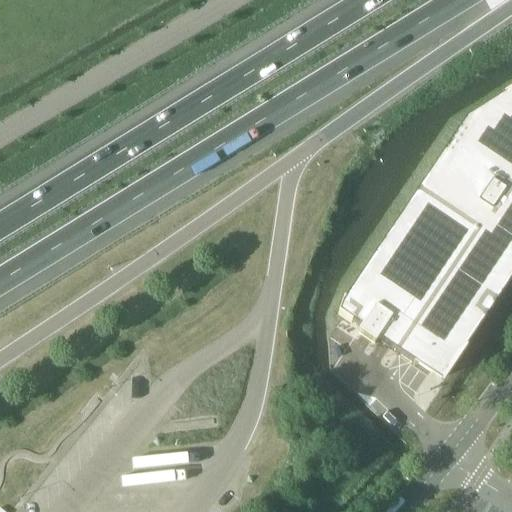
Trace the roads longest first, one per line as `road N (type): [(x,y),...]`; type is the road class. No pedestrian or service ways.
road 1 (motorway): [(0,282),(459,0)]
road 2 (motorway): [(369,0),(0,227)]
road 3 (unclassified): [(229,0),(0,134)]
road 4 (motorway): [(295,154),(511,4)]
road 5 (tertiary): [(397,511),(511,373)]
road 6 (unknown): [(347,357),(407,406),(446,456)]
